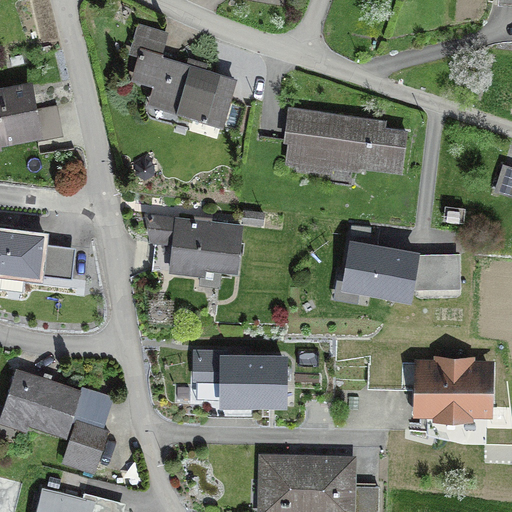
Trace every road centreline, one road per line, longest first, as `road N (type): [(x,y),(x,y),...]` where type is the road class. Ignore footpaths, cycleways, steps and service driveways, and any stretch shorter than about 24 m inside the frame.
road 1 (residential): [(297,55),(511,131)]
road 2 (residential): [(105,205),(61,0)]
road 3 (residential): [(177,511),(144,434),(126,342)]
road 4 (residential): [(160,0),(297,55)]
road 5 (residential): [(126,342),(105,205)]
road 6 (residential): [(126,342),(77,348),(0,335)]
